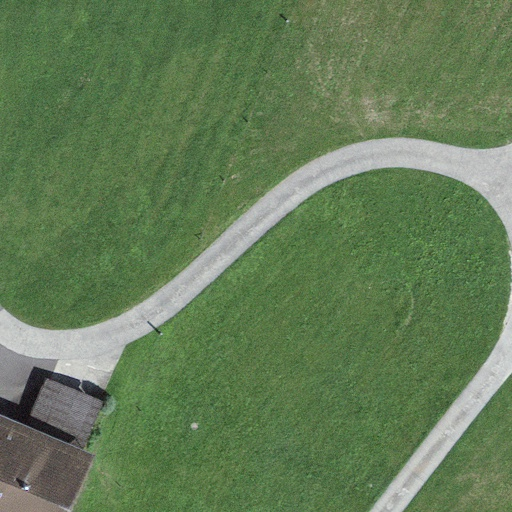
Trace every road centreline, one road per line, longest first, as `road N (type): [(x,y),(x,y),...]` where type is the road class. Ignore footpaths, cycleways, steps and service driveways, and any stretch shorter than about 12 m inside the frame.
road 1 (track): [(511,171),(458,142),(399,131),(336,146),(147,303),(99,323),(41,327),(0,306)]
road 2 (track): [(374,511),(511,334)]
